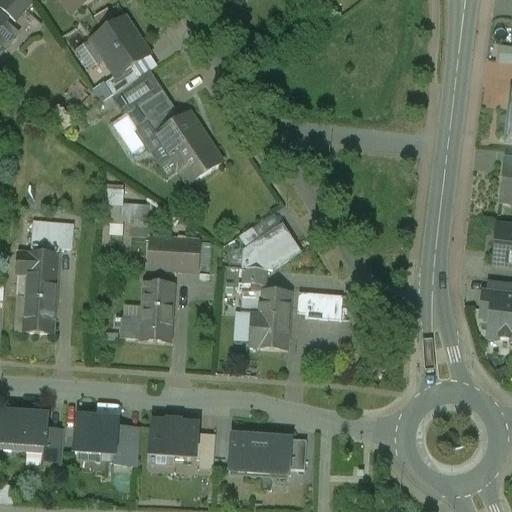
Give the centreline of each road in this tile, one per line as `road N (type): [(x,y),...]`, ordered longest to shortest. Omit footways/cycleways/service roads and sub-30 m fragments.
road 1 (residential): [(0,388),(266,404),(405,435)]
road 2 (unclassified): [(177,0),(260,127),(447,151)]
road 3 (tertiary): [(447,394),(432,317),(447,151)]
road 4 (tertiary): [(447,151),(460,0)]
